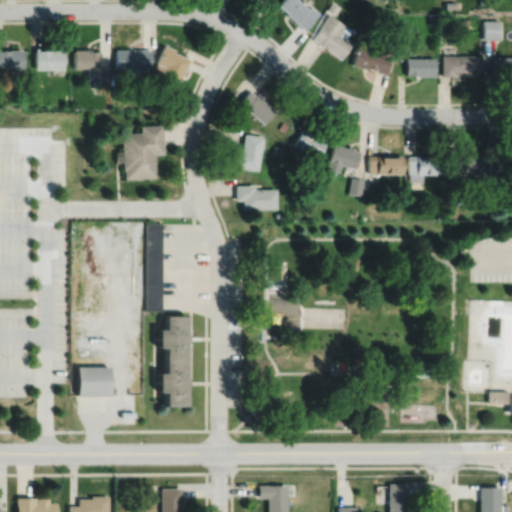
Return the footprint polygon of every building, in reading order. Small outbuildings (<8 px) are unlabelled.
[(297,0),(281,0),(277,5),(286,13),(285,14),(304,29),(318,13),(309,6),(307,8),(297,0)] [(330,1),(326,10),(334,14),(339,6),(330,1)] [(328,14),(319,26),(320,26),(311,39),(339,59),(350,43),(344,38),(350,30),(328,14)] [(466,18),(466,27),(474,26),(474,18),(466,18)] [(481,20),(481,39),(498,39),(499,20),(481,20)] [(162,45),(151,73),(159,77),(155,87),(173,94),(184,69),(185,69),(190,56),(162,45)] [(355,47),(351,64),(366,69),(366,68),(375,70),(374,71),(384,74),(391,49),(378,45),(375,53),(355,47)] [(33,49),(33,69),(62,69),(62,49),(51,50),(51,48),(48,48),(48,50),(36,50),(36,49),(33,49)] [(72,49),(72,68),(87,68),(87,76),(96,76),(96,70),(99,70),(99,51),(90,51),(90,49),(72,49)] [(114,49),(114,68),(123,68),(123,75),(141,75),(141,68),(149,68),(149,49),(114,49)] [(0,50),(0,69),(21,69),(21,50),(0,50)] [(441,55),(441,76),(452,76),(452,75),(477,75),(477,55),(441,55)] [(511,56),(493,57),(493,75),(507,75),(507,76),(511,76),(511,56)] [(405,58),(405,75),(415,75),(415,76),(434,76),(434,58),(405,58)] [(98,71),(98,83),(108,83),(108,71),(98,71)] [(237,102),(244,107),(243,108),(262,124),(274,110),(265,103),(266,102),(256,93),(254,95),(247,90),(237,102)] [(281,121),(277,127),(283,130),(286,124),(281,121)] [(121,133),(122,142),(120,142),(120,151),(114,151),(114,162),(121,162),(122,170),(123,170),(123,179),(154,177),(153,154),(162,154),(161,125),(139,126),(139,132),(121,133)] [(301,129),(292,145),(316,158),(325,141),(301,129)] [(242,134),(239,150),(236,149),(233,167),(256,170),(261,137),(242,134)] [(332,144),(325,169),(337,172),(339,165),(353,169),(359,151),(353,150),(354,148),(348,146),(347,148),(332,144)] [(272,145),(271,153),(277,154),(279,146),(272,145)] [(489,155),(488,175),(507,175),(507,173),(511,173),(511,156),(511,154),(506,154),(506,155),(489,155)] [(368,155),(367,179),(381,179),(381,173),(386,174),(386,175),(394,175),(394,174),(402,174),(402,155),(368,155)] [(456,155),(456,173),(458,173),(458,175),(466,175),(466,173),(472,173),(472,182),(482,182),(482,155),(456,155)] [(407,156),(407,181),(422,181),(422,175),(426,175),(426,176),(433,176),(433,175),(442,175),(442,156),(407,156)] [(350,177),(347,193),(359,196),(362,179),(350,177)] [(233,185),(233,201),(240,201),(240,209),(274,209),(274,189),(252,189),(252,185),(233,185)] [(446,187),(446,204),(462,204),(462,187),(446,187)] [(437,210),(436,220),(444,220),(444,210),(437,210)] [(143,220),(143,309),(160,309),(160,220),(143,220)] [(184,358),(184,340),(188,340),(188,336),(188,332),(184,332),(184,312),(163,312),(163,324),(163,326),(156,326),(156,336),(156,344),(163,344),(163,349),(163,358),(184,358)] [(163,358),(163,369),(163,370),(157,370),(157,380),(157,389),(163,389),(163,393),(163,402),(185,402),(185,385),(188,385),(188,381),(188,376),(184,376),(184,358),(163,358)] [(406,358),(430,359),(430,376),(406,375),(406,358)] [(328,359),(328,373),(343,373),(343,360),(328,359)] [(257,360),(262,360),(266,364),(265,370),(261,373),(255,373),(252,369),(253,363),(257,360)] [(75,364),(75,393),(108,393),(108,364),(75,364)] [(486,388),(506,389),(506,393),(511,393),(511,412),(505,412),(506,401),(486,401),(486,388)] [(386,482),(386,511),(406,511),(406,482),(386,482)] [(255,483),(255,496),(264,496),(264,511),(284,511),(284,483),(255,483)] [(477,485),(477,511),(498,511),(498,485),(477,485)] [(159,487),(159,511),(178,511),(178,487),(159,487)] [(66,504),(66,511),(106,511),(106,494),(88,494),(88,497),(76,497),(75,504),(66,504)] [(14,496),(14,511),(54,511),(54,501),(46,501),(46,497),(34,497),(34,501),(33,501),(33,496),(14,496)]
